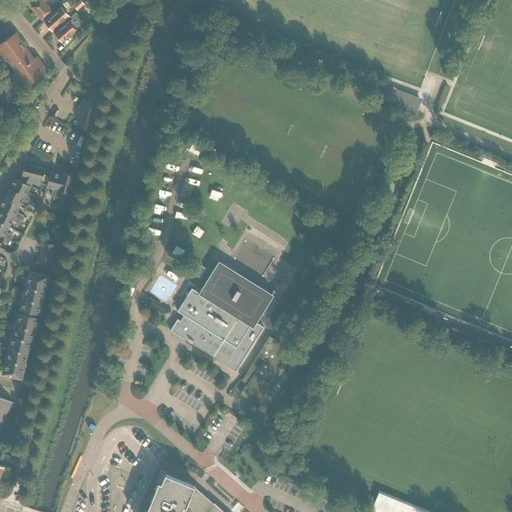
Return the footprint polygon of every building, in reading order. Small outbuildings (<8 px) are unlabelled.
[(45,2),(47,0),(38,0),(32,6),(32,9),(41,19),(52,10),(45,2)] [(84,5),(79,0),(78,0),(73,5),(77,10),(84,5)] [(51,31),(68,16),(61,8),(44,23),(51,31)] [(76,12),(74,13),(70,17),(72,19),(69,22),(68,22),(54,34),(61,42),(83,23),(79,18),(80,17),(76,12)] [(15,33),(4,40),(0,42),(0,53),(5,61),(9,58),(18,70),(10,75),(21,89),(47,71),(37,57),(34,59),(15,33)] [(396,92),(384,87),(380,98),(416,112),(420,101),(416,99),(417,97),(396,90),(396,92)] [(41,183),(47,185),(50,171),(44,169),(24,164),(22,175),(20,180),(31,186),(34,180),(41,181),(41,183)] [(56,197),(62,173),(51,170),(50,171),(47,185),(47,187),(53,189),(51,196),(56,197)] [(73,176),(62,173),(56,197),(61,198),(63,191),(69,192),(73,176)] [(15,178),(10,188),(32,200),(34,195),(28,192),(31,186),(20,180),(15,178)] [(10,188),(4,198),(20,206),(23,201),(29,204),(32,200),(10,188)] [(4,198),(0,206),(0,208),(21,220),(23,215),(17,212),(20,206),(4,198)] [(0,208),(0,221),(9,226),(12,221),(19,224),(21,220),(0,208)] [(0,221),(0,234),(10,240),(13,235),(6,232),(9,226),(0,221)] [(10,240),(0,234),(0,243),(1,241),(8,244),(10,240)] [(190,269),(200,274),(206,264),(196,258),(190,269)] [(271,295),(219,262),(199,293),(191,288),(177,311),(183,315),(180,321),(177,319),(170,330),(186,341),(185,342),(191,346),(192,344),(236,371),(263,327),(255,322),(275,291),(274,290),(271,295)] [(24,290),(43,295),(48,276),(29,271),(24,290)] [(38,314),(43,295),(24,290),(19,309),(38,314)] [(15,328),(34,333),(38,317),(19,312),(15,328)] [(32,342),(34,333),(15,328),(13,336),(12,336),(10,343),(29,348),(31,341),(32,342)] [(269,336),(268,337),(244,376),(250,380),(246,386),(245,385),(240,394),(261,407),(274,386),(274,387),(279,380),(273,376),(289,349),(269,336)] [(6,358),(25,363),(29,348),(10,343),(6,358)] [(21,379),(25,363),(6,358),(2,374),(21,379)] [(0,430),(13,402),(0,396),(0,430)] [(117,479),(129,485),(133,478),(121,472),(117,479)] [(147,511),(224,511),(213,503),(201,493),(200,494),(194,489),(195,488),(193,486),(194,485),(164,473),(160,482),(158,481),(154,490),(156,492),(147,511)] [(428,511),(379,492),(370,511),(428,511)]
